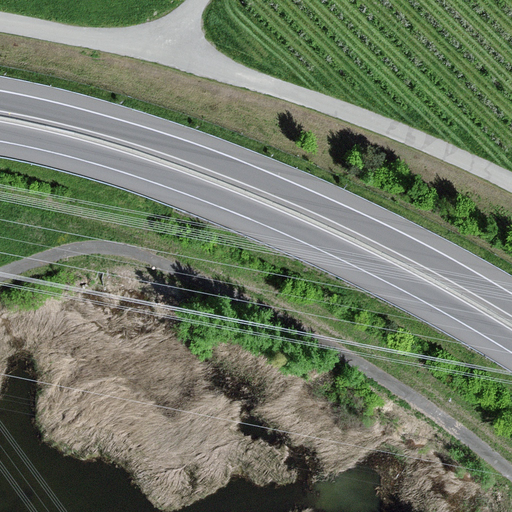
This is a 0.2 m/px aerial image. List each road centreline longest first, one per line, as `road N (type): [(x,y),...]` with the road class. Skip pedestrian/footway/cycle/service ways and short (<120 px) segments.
road 1 (motorway): [(0,134),(137,169),(257,214),(400,280),(511,344)]
road 2 (motorway): [(511,302),(403,242),(233,166),(0,97)]
road 3 (unclassified): [(166,53),(382,124),(511,183)]
road 4 (unclassified): [(0,20),(166,53)]
